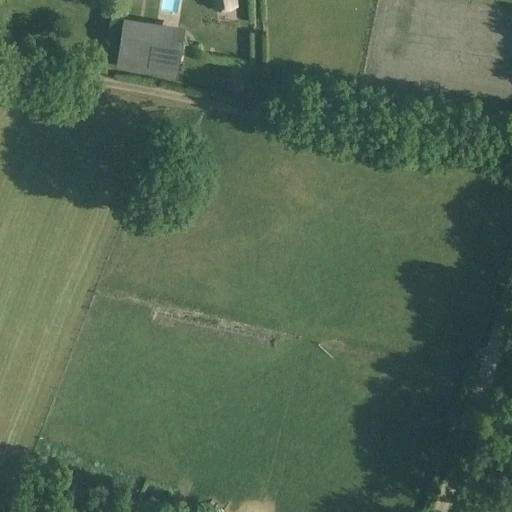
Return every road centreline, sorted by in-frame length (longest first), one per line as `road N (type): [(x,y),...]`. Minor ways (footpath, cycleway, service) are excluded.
road 1 (track): [(511,158),(0,66)]
road 2 (track): [(442,511),(511,302)]
